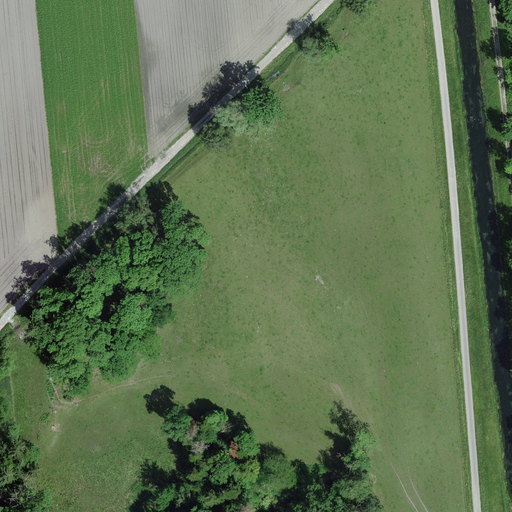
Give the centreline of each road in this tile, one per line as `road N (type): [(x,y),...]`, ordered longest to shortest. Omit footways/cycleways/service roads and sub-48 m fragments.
road 1 (unclassified): [(434,0),(477,511)]
road 2 (track): [(0,325),(326,0)]
road 3 (track): [(511,170),(492,0)]
